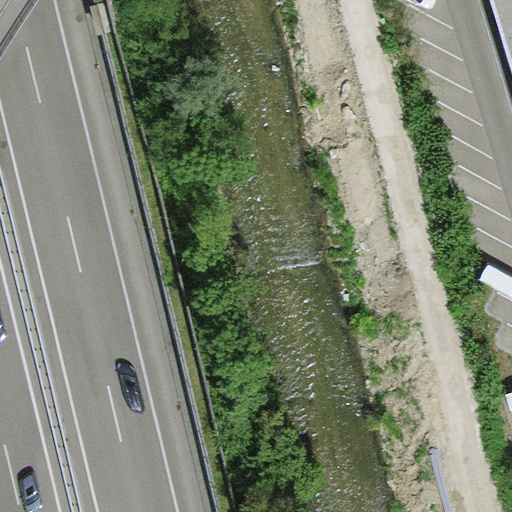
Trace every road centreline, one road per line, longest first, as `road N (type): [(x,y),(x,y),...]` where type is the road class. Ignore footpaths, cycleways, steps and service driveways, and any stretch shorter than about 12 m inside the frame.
road 1 (motorway): [(140,511),(10,0)]
road 2 (track): [(470,511),(344,0)]
